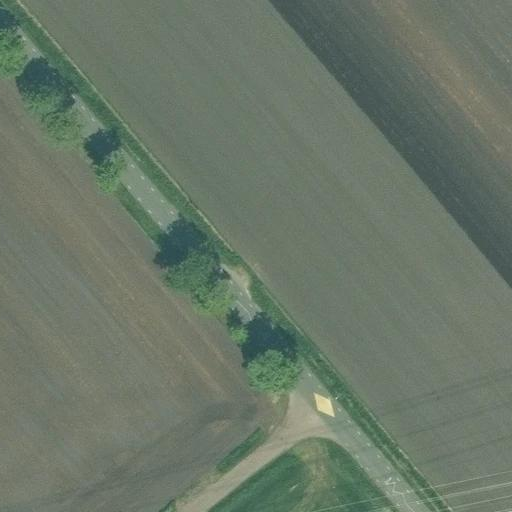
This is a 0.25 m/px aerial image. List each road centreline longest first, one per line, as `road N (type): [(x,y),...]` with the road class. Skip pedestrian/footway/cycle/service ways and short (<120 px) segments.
road 1 (tertiary): [(326,410),(0,27)]
road 2 (unclassified): [(198,511),(326,410)]
road 3 (tertiary): [(411,511),(326,410)]
